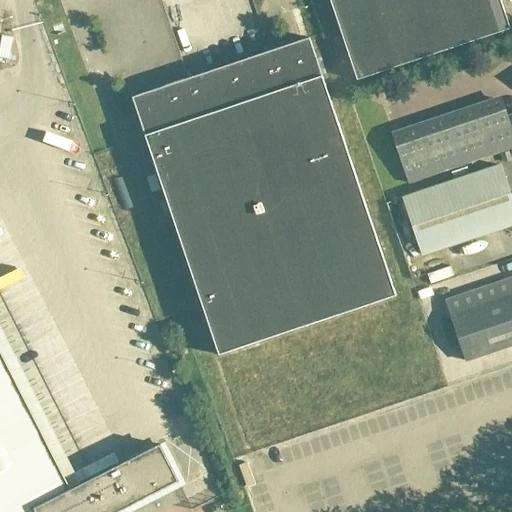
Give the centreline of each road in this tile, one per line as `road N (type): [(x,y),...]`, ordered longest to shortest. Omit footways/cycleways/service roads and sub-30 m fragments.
road 1 (unknown): [(0,164),(59,270),(128,426)]
road 2 (unknown): [(363,511),(342,444),(283,472),(276,490),(281,511)]
